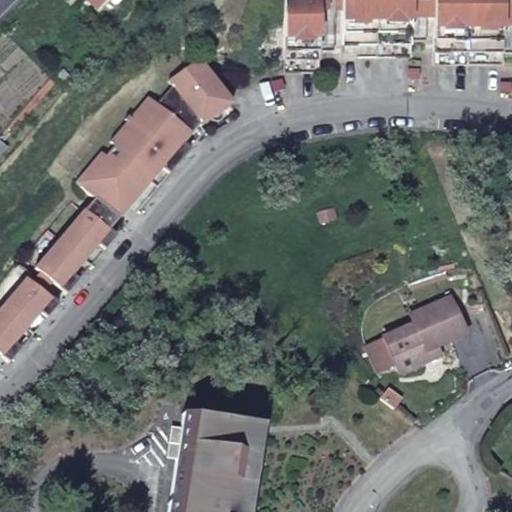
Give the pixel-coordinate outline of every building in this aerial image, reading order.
[(103,0),(81,0),(92,11),(103,0)] [(511,6),(506,7),(506,4),(498,4),(497,0),(330,0),(331,8),(283,8),(285,78),(318,78),(317,32),(332,33),(332,17),(341,18),(342,62),(411,61),(409,17),(415,16),(415,24),(431,24),(432,66),(501,67),(500,21),(507,21),(507,30),(511,30),(511,6)] [(178,142),(186,149),(202,129),(201,124),(228,106),(198,59),(167,79),(168,85),(152,104),(146,98),(128,121),(123,117),(117,124),(122,128),(108,146),(111,148),(75,187),(115,219),(136,192),(146,199),(166,173),(158,167),(178,142)] [(166,173),(186,149),(178,142),(158,167),(166,173)] [(93,244),(101,251),(112,238),(79,211),(31,268),(64,296),(75,283),(66,276),(93,244)] [(75,283),(101,251),(93,244),(66,276),(75,283)] [(38,312),(46,319),(57,306),(24,278),(0,305),(0,361),(5,366),(18,352),(10,344),(38,312)] [(449,299),(409,317),(413,326),(384,340),(394,365),(399,377),(424,366),(419,354),(437,347),(465,335),(449,299)] [(18,352),(46,319),(38,312),(10,344),(18,352)] [(375,373),(394,365),(384,340),(363,349),(375,373)] [(442,359),(437,347),(419,354),(424,366),(442,359)] [(243,511),(258,431),(181,420),(167,511),(243,511)]
